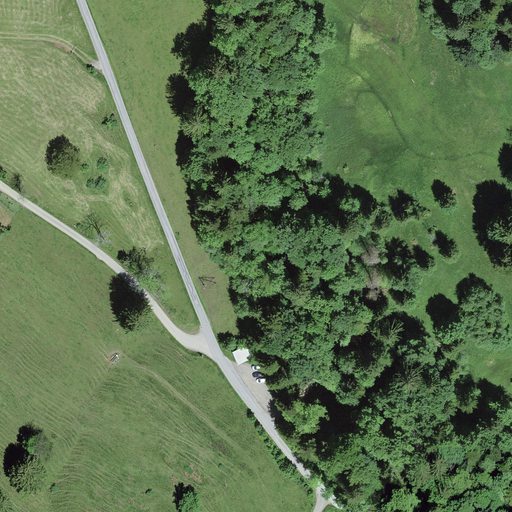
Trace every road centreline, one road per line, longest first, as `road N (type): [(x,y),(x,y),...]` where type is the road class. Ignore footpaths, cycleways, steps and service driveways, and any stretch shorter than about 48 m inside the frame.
road 1 (unclassified): [(80,0),(215,350)]
road 2 (unclassified): [(215,350),(184,338),(129,273),(0,185)]
road 3 (unclassified): [(215,350),(298,454),(362,511)]
